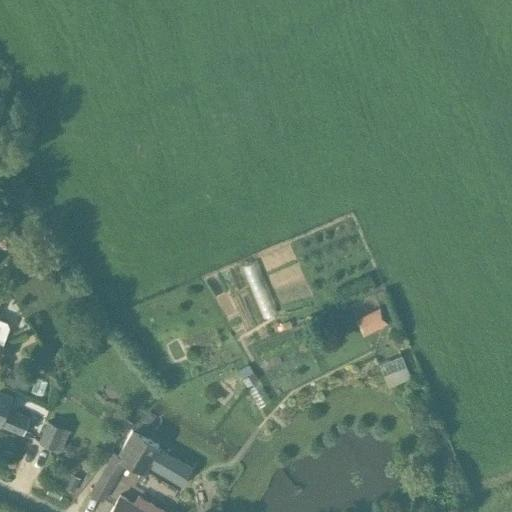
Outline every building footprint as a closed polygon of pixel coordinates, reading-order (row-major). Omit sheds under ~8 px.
[(365,335),(389,323),(381,307),(357,318),(365,335)] [(322,371),(363,354),(347,316),(306,333),(322,371)] [(402,354),(379,363),(384,375),(406,366),(402,354)] [(33,377),(8,367),(2,380),(27,391),(33,377)] [(270,400),(254,372),(244,378),(260,406),(270,400)] [(0,423),(0,424),(23,433),(30,415),(7,406),(12,395),(0,390),(0,423)] [(124,416),(115,427),(124,434),(133,422),(124,416)] [(48,419),(39,441),(54,447),(63,426),(48,419)] [(113,451),(90,492),(103,500),(126,462),(144,472),(148,465),(181,484),(192,465),(159,446),(161,443),(133,427),(118,453),(113,451)] [(81,478),(73,474),(65,488),(73,492),(81,478)] [(120,495),(110,511),(165,511),(138,497),(134,503),(120,495)]
